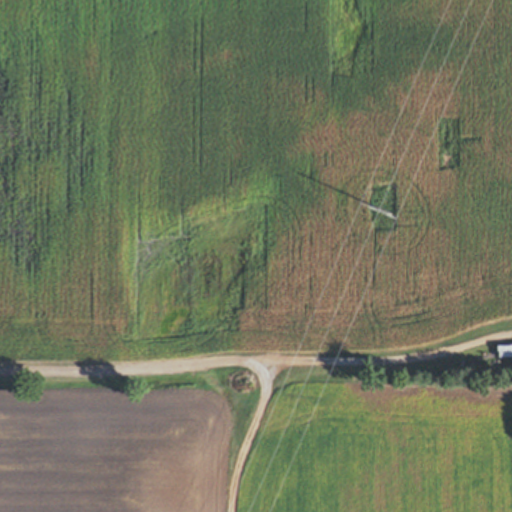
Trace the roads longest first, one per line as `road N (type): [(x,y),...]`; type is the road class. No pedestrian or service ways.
road 1 (track): [(511,324),(398,355),(0,353)]
road 2 (track): [(274,354),(233,463),(227,511)]
